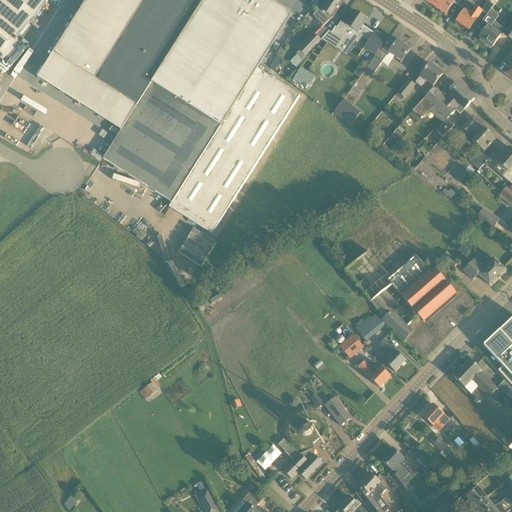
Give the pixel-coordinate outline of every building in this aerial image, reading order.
[(0,0),(0,70),(24,41),(19,37),(49,0),(48,0),(0,0)] [(86,0),(53,53),(137,106),(116,139),(110,149),(103,160),(172,203),(169,208),(212,235),(299,96),(257,70),(292,14),(270,0),(86,0)] [(337,0),(328,0),(321,11),(319,9),(313,16),(323,27),(334,17),(343,4),(337,0)] [(439,0),(434,8),(446,16),(455,2),(451,0),(439,0)] [(456,22),(469,31),(482,12),(475,8),(477,6),(469,1),(468,2),(466,1),(460,9),(463,11),(456,22)] [(487,16),(478,29),(483,33),(479,38),(486,43),(485,45),(490,49),(492,47),(492,48),(501,35),(491,28),(499,16),(491,10),(488,14),(487,16)] [(329,32),(321,40),(327,44),(328,43),(335,48),(340,41),(349,47),(352,41),(356,43),(361,36),(357,34),(367,20),(354,11),(345,25),(341,22),(337,28),(335,27),(331,34),(329,32)] [(305,18),(301,23),(306,27),(310,23),(305,18)] [(375,32),(364,48),(375,56),(379,51),(387,40),(375,32)] [(296,49),(305,57),(320,41),(311,33),(296,49)] [(387,67),(394,57),(402,62),(410,50),(391,37),(381,52),(379,51),(375,56),(374,58),(382,63),(387,67)] [(367,68),(374,74),(382,63),(374,58),(367,68)] [(507,76),(511,79),(511,61),(502,73),(507,76)] [(442,75),(430,65),(415,83),(421,87),(426,81),(432,87),(442,75)] [(300,69),(293,81),(298,85),(306,73),(300,69)] [(398,93),(403,98),(404,99),(415,86),(408,80),(398,93)] [(474,100),(458,85),(449,95),(444,90),(439,95),(433,89),(413,112),(421,120),(433,107),(447,120),(456,111),(460,114),(474,100)] [(333,114),(350,127),(361,113),(344,100),(333,114)] [(474,138),(471,142),(483,153),(495,140),(485,130),(486,129),(472,116),(461,129),(469,136),(470,134),(474,138)] [(436,132),(442,138),(454,127),(447,121),(436,132)] [(111,136),(105,145),(110,149),(116,139),(111,136)] [(425,144),(419,151),(425,155),(430,149),(425,144)] [(511,150),(509,148),(503,155),(501,154),(494,162),(505,171),(501,176),(511,185),(511,150)] [(459,153),(465,159),(469,154),(464,149),(459,153)] [(469,161),(479,171),(489,160),(482,153),(477,159),(474,156),(469,161)] [(124,192),(107,182),(105,185),(97,180),(90,191),(115,206),(124,192)] [(500,194),(511,204),(511,192),(506,188),(500,194)] [(446,195),(451,199),(455,194),(450,190),(446,195)] [(478,217),(494,228),(500,220),(483,209),(478,217)] [(198,244),(204,235),(182,220),(175,229),(198,244)] [(463,244),(458,250),(463,254),(468,248),(463,244)] [(389,278),(392,282),(401,294),(428,270),(415,255),(389,278)] [(445,262),(453,270),(458,264),(451,256),(445,262)] [(463,271),(466,274),(473,281),(478,275),(490,287),(506,271),(493,259),(483,268),(474,260),(463,271)] [(432,267),(428,270),(401,294),(418,317),(423,322),(456,294),(432,267)] [(386,307),(378,315),(404,340),(412,332),(406,327),(386,307)] [(368,318),(355,329),(366,342),(384,327),(374,316),(370,320),(368,318)] [(511,320),(483,346),(503,367),(498,371),(511,386),(511,320)] [(364,348),(353,335),(339,347),(350,360),(364,348)] [(384,363),(395,373),(406,361),(384,340),(377,346),(389,357),(384,363)] [(489,398),(490,400),(494,400),(501,392),(481,373),(482,371),(470,360),(453,377),(471,395),(477,388),(488,398),(489,398)] [(358,368),(372,382),(379,389),(390,377),(380,367),(375,372),(364,362),(358,368)] [(511,390),(511,388),(504,381),(498,387),(507,396),(511,390)] [(139,392),(144,400),(158,390),(153,382),(139,392)] [(335,398),(324,406),(340,427),(351,419),(335,398)] [(298,405),(298,401),(295,399),(292,399),(289,402),(289,405),(292,407),(295,407),(298,405)] [(242,407),(239,400),(232,403),(234,410),(242,407)] [(434,406),(422,418),(439,433),(449,421),(444,416),(444,415),(434,406)] [(301,433),(301,434),(302,435),(303,435),(304,436),(305,436),(306,436),(307,436),(308,436),(309,435),(310,434),(311,434),(312,433),(312,432),(312,431),(313,431),(313,429),(313,428),(312,427),(312,426),(311,425),(310,424),(309,423),(307,423),(306,422),(305,423),(303,423),(302,424),(301,424),(301,425),(300,426),(300,427),(299,428),(299,429),(299,430),(300,431),(300,432),(301,433)] [(439,456),(449,464),(456,456),(446,448),(447,447),(439,438),(440,437),(436,434),(430,441),(442,453),(439,456)] [(289,444),(284,439),(278,445),(283,450),(289,444)] [(474,441),(471,444),(475,449),(479,445),(474,441)] [(283,472),(284,473),(291,480),(298,473),(306,481),(323,464),(314,455),(314,448),(299,454),(289,444),(283,450),(293,461),(283,472)] [(409,475),(398,465),(403,459),(393,450),(382,462),(392,471),(387,475),(403,494),(410,488),(404,481),(409,475)] [(362,488),(355,493),(361,501),(370,511),(382,511),(374,502),(380,496),(381,496),(386,490),(380,484),(370,474),(368,476),(366,476),(364,479),(364,481),(360,486),(362,488)] [(496,483),(500,487),(505,483),(501,479),(496,483)] [(466,497),(475,508),(487,498),(478,488),(466,497)] [(255,511),(254,510),(264,499),(253,489),(241,503),(245,507),(240,511),(255,511)] [(196,496),(200,504),(202,503),(206,511),(217,511),(206,491),(196,496)] [(72,506),(78,500),(73,495),(67,501),(72,506)] [(364,511),(359,507),(361,505),(357,501),(355,503),(349,497),(338,509),(341,511),(364,511)] [(475,508),(478,511),(489,511),(495,508),(494,507),(487,498),(475,508)]
